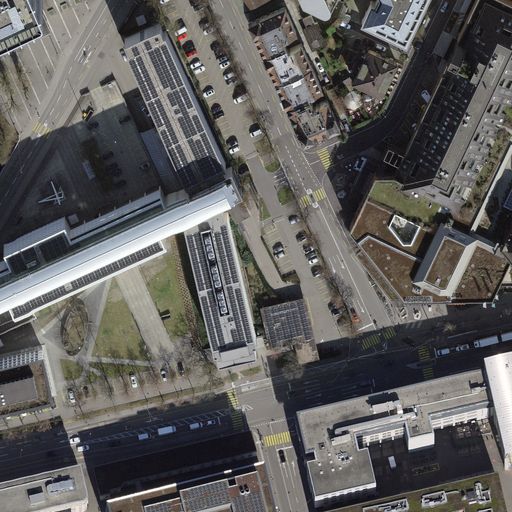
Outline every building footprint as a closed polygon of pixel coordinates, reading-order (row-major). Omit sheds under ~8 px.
[(12,0),(0,5),(0,48),(3,55),(52,33),(37,0),(12,0)] [(301,0),(302,3),(318,10),(319,12),(320,13),(322,14),(323,14),(326,14),(327,12),(329,10),(333,0),(301,0)] [(511,2),(507,0),(471,0),(434,78),(395,161),(390,171),(376,173),(351,229),(383,274),(401,298),(418,298),(487,295),(491,295),(499,277),(511,276),(511,2)] [(369,0),(361,18),(407,41),(426,0),(369,0)] [(263,54),(293,41),(290,36),(298,32),(286,2),(248,18),(263,54)] [(305,21),(315,43),(324,40),(313,18),(305,21)] [(257,338),(227,209),(229,209),(235,206),(243,202),(239,194),(238,194),(236,191),(239,190),(242,188),(232,166),(226,168),(224,164),(226,163),(166,30),(164,31),(160,23),(125,39),(128,47),(126,48),(160,123),(186,181),(189,179),(191,184),(175,191),(172,183),(164,186),(168,195),(178,217),(185,214),(187,219),(185,219),(214,348),(217,347),(219,357),(257,349),(255,343),(254,339),(257,338)] [(293,41),(263,54),(274,80),(311,65),(301,42),(294,45),(293,41)] [(351,66),(357,53),(345,47),(339,60),(351,66)] [(355,80),(383,94),(397,66),(368,52),(355,80)] [(274,80),(286,109),(315,97),(314,94),(322,90),(311,65),(274,80)] [(319,105),(315,97),(286,109),(298,136),(335,121),(327,101),(319,105)] [(175,191),(191,184),(189,179),(186,181),(160,123),(140,132),(164,186),(172,183),(175,191)] [(349,163),(345,177),(359,182),(363,167),(349,163)] [(160,225),(178,217),(168,195),(166,196),(161,186),(83,221),(70,227),(65,216),(4,244),(9,255),(0,258),(0,297),(8,294),(15,309),(167,240),(160,225)] [(235,206),(229,209),(236,222),(251,215),(239,190),(236,191),(238,194),(239,194),(243,202),(235,206)] [(294,340),(295,342),(295,346),(300,366),(306,365),(321,361),(316,341),(305,296),(291,300),(288,300),(289,302),(297,339),(294,340)] [(270,348),(295,342),(294,340),(272,345),(263,308),(289,302),(288,300),(260,307),(270,348)] [(289,302),(263,308),(272,345),(294,340),(297,339),(289,302)] [(0,404),(53,392),(43,348),(0,358),(0,404)] [(506,469),(511,467),(511,375),(511,376),(504,378),(486,382),(494,417),(506,469)] [(447,428),(494,417),(486,382),(453,389),(440,392),(296,425),(306,467),(314,465),(357,456),(356,449),(405,438),(408,450),(409,453),(435,447),(432,436),(431,431),(447,428)] [(470,425),(459,427),(461,438),(471,436),(470,425)] [(94,473),(101,500),(111,498),(110,494),(121,492),(120,488),(135,484),(139,483),(257,456),(252,436),(94,473)] [(357,456),(314,465),(315,470),(316,474),(308,476),(316,510),(376,497),(369,462),(359,465),(358,461),(357,456)] [(0,494),(0,504),(1,511),(83,511),(85,511),(87,508),(88,504),(82,476),(0,494)] [(108,511),(273,511),(265,479),(249,483),(167,503),(166,498),(146,503),(141,504),(108,511)] [(139,483),(135,484),(139,499),(141,504),(146,503),(144,498),(139,483)] [(482,488),(399,507),(400,511),(503,511),(497,485),(482,488)]
